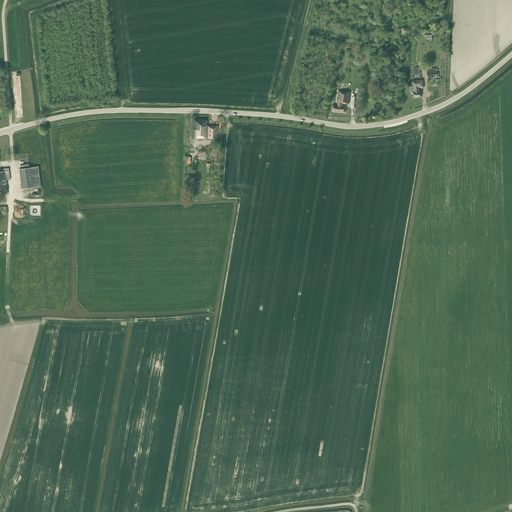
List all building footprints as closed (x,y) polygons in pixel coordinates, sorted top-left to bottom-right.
[(427,69),(428,81),(430,81),(430,78),(435,77),(436,78),(439,78),(438,69),(436,70),(436,68),(427,69)] [(411,90),(414,90),(414,92),(413,92),(414,97),(421,97),(420,91),(419,91),(419,88),(423,87),(423,80),(412,81),(413,86),(411,87),(411,90)] [(345,107),(342,106),(343,104),(348,104),(349,92),(342,91),(342,92),(337,91),(336,103),(337,103),(337,106),(333,105),(332,111),(345,112),(345,107)] [(192,129),(192,139),(202,139),(202,138),(214,138),(213,144),(217,144),(217,126),(206,126),(207,120),(194,119),(194,124),(194,129),(192,129)] [(21,189),(41,186),(38,166),(19,169),(21,189)] [(0,191),(1,191),(1,195),(7,194),(6,180),(10,180),(9,168),(0,169),(0,191)]
